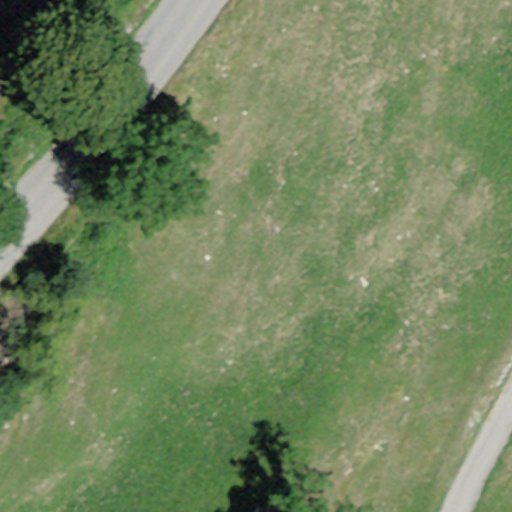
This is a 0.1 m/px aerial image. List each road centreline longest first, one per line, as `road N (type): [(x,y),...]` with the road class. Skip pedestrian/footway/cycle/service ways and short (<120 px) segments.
road 1 (tertiary): [(208,0),(0,235)]
road 2 (unclassified): [(511,402),(453,511)]
